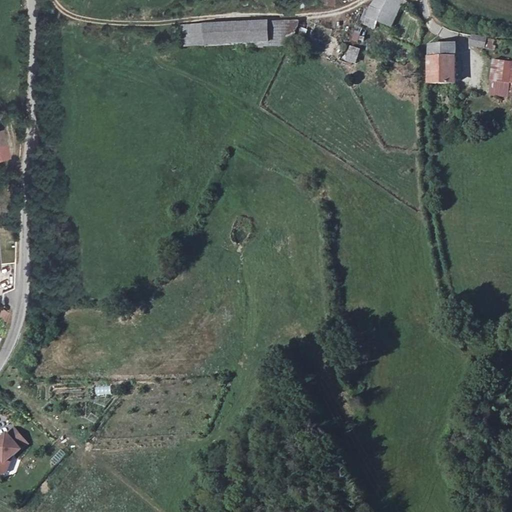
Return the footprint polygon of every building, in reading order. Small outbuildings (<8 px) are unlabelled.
[(381,37),(388,18),(381,15),(378,22),(362,17),(355,37),(362,39),(365,32),(381,37)] [(297,18),(180,26),(185,47),(294,47),(297,18)] [(496,39),(472,34),(469,47),(493,50),(496,39)] [(446,50),(422,51),(425,89),(450,88),(449,63),(441,63),(441,56),(446,55),(446,50)] [(511,61),(493,59),(488,96),(511,98),(511,61)] [(31,444),(19,428),(0,441),(0,470),(5,473),(8,471),(11,464),(9,460),(31,444)]
